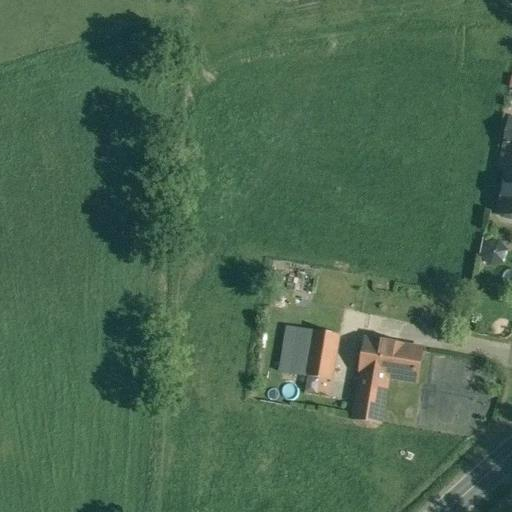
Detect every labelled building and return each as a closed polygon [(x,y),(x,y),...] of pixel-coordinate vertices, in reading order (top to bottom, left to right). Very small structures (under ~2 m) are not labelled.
[(511,143),(506,142),(502,168),(511,170),(511,143)] [(511,170),(502,168),(501,170),(508,171),(499,213),(501,213),(504,218),(511,219),(511,170)] [(314,332),(289,327),(282,373),(307,377),(312,344),(314,332)] [(340,336),(314,332),(312,344),(338,348),(340,336)] [(384,343),(367,340),(361,373),(362,373),(379,376),(384,343)] [(423,350),(384,343),(379,376),(362,373),(359,390),(386,395),(389,378),(417,383),(423,350)] [(338,348),(312,344),(307,377),(333,381),(338,348)] [(386,395),(359,390),(354,419),(381,424),(386,395)]
